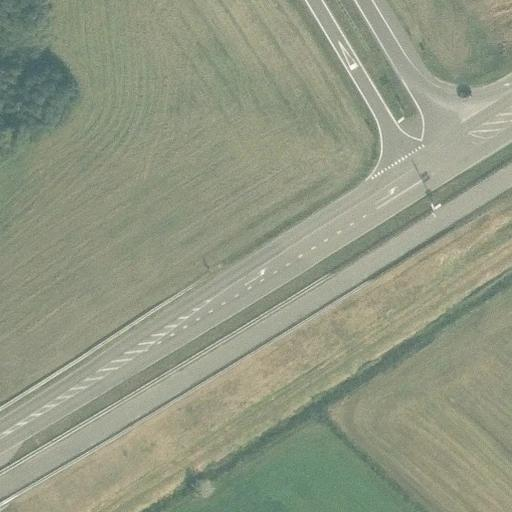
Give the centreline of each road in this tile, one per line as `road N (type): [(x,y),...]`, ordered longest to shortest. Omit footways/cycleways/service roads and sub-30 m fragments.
road 1 (secondary): [(0,436),(414,174)]
road 2 (motorway): [(313,0),(414,174)]
road 3 (motorway): [(455,148),(363,0)]
